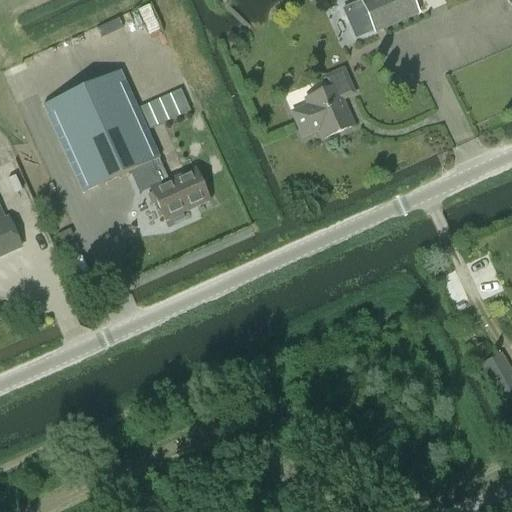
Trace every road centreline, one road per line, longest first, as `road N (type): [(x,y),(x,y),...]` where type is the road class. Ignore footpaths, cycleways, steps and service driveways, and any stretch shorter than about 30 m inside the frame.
road 1 (unknown): [(0,470),(189,384),(225,377),(395,495),(423,500),(511,460)]
road 2 (tertiary): [(0,386),(511,157)]
road 3 (unknown): [(495,164),(452,93),(442,51),(474,17),(511,0)]
